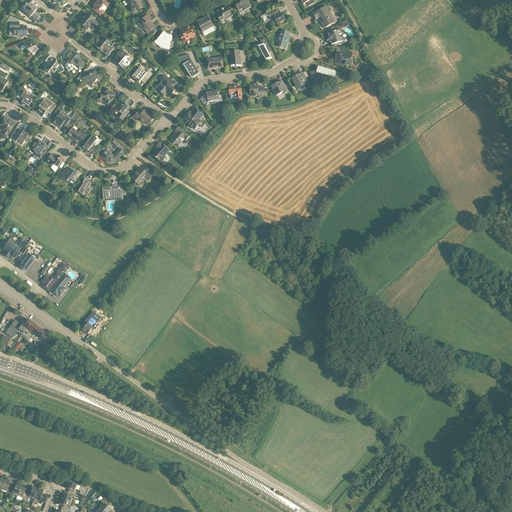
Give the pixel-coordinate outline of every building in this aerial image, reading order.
[(92,10),(100,16),(109,5),(103,0),(98,0),(93,6),(95,7),(92,10)] [(143,7),(137,0),(126,0),(124,1),(127,5),(129,3),(132,7),(130,8),(130,9),(133,13),(143,7)] [(252,7),(247,0),(245,0),(241,3),(239,0),(234,3),(238,11),(239,13),(245,10),(245,11),(252,7)] [(29,18),(30,17),(31,16),(37,21),(41,16),(35,12),(37,9),(30,3),(27,6),(26,5),(21,10),(29,18)] [(227,7),(220,11),(222,14),(217,17),(221,22),(232,16),(227,7)] [(313,14),(316,20),(322,16),(325,21),(321,23),(324,29),(335,23),(326,7),(313,14)] [(278,11),(269,16),(273,22),(275,21),(277,25),(286,21),(282,14),(278,16),(277,15),(279,14),(278,11)] [(87,30),(90,26),(93,29),(97,24),(94,21),(95,20),(87,14),(84,18),(83,19),(81,21),(80,21),(78,24),(80,26),(81,25),(87,30)] [(148,15),(139,24),(149,34),(155,28),(152,25),(148,22),(151,19),(148,15)] [(6,23),(10,23),(10,30),(14,30),(14,36),(22,36),(22,37),(26,37),(26,39),(26,27),(19,27),(19,23),(17,23),(17,19),(9,17),(6,23)] [(201,21),(197,23),(202,32),(209,28),(209,29),(213,27),(208,18),(202,22),(201,21)] [(180,36),(183,42),(195,36),(190,27),(186,29),(185,28),(181,31),(183,34),(180,36)] [(330,40),(332,45),(343,42),(341,38),(339,39),(338,35),(342,34),(341,30),(333,32),(332,31),(331,33),(328,34),(330,38),(331,40),(330,40)] [(276,42),(279,47),(286,50),(288,44),(287,42),(287,40),(289,41),(291,37),(290,36),(290,33),(284,31),(279,34),(276,42)] [(157,45),(157,44),(161,48),(169,49),(172,35),(172,36),(168,36),(167,35),(164,33),(165,32),(155,43),(153,41),(151,44),(153,45),(153,46),(154,46),(155,46),(156,45),(157,45)] [(115,47),(109,42),(103,37),(98,43),(97,42),(94,45),(95,46),(95,47),(104,54),(106,54),(108,56),(113,49),(115,47)] [(271,50),(265,38),(260,41),(262,45),(259,47),(264,56),(258,59),(259,60),(259,61),(260,62),(261,64),(265,61),(265,62),(266,61),(269,59),(269,60),(272,58),(268,50),(270,49),(271,50)] [(33,41),(24,45),(28,55),(31,54),(33,56),(39,50),(35,47),(33,41)] [(69,61),(67,63),(71,66),(72,64),(78,69),(80,68),(81,68),(82,68),(83,67),(83,66),(83,65),(83,64),(84,63),(78,57),(79,56),(76,53),(74,54),(69,50),(64,57),(69,61)] [(129,57),(121,50),(116,56),(117,56),(114,60),(119,64),(118,65),(124,70),(130,63),(126,60),(129,57)] [(244,51),(229,52),(231,66),(236,66),(236,67),(241,66),(241,59),(245,58),(244,51)] [(336,65),(340,65),(341,65),(342,60),(346,60),(346,65),(351,65),(352,52),(336,51),(336,65)] [(61,73),(64,71),(63,70),(60,65),(59,66),(55,62),(56,61),(54,59),(50,55),(44,61),(49,65),(47,67),(47,66),(44,69),(48,73),(50,71),(54,74),(57,70),(61,73)] [(180,62),(184,65),(192,78),(199,73),(191,61),(189,55),(179,58),(180,62)] [(223,68),(222,58),(207,60),(208,70),(223,68)] [(11,68),(2,63),(0,66),(8,72),(11,68)] [(314,81),(315,80),(318,80),(319,74),(334,78),(336,72),(323,68),(322,66),(320,68),(318,67),(318,69),(310,73),(314,81)] [(148,71),(146,73),(140,68),(132,77),(139,83),(142,80),(146,83),(144,85),(145,85),(153,75),(148,71)] [(87,72),(81,79),(91,87),(98,79),(100,81),(102,78),(103,78),(94,71),(92,74),(90,74),(90,75),(87,72)] [(298,89),(308,83),(303,73),(292,79),(298,89)] [(170,86),(173,82),(165,76),(161,81),(164,84),(160,88),(160,90),(163,92),(161,93),(165,96),(166,95),(169,97),(170,96),(171,96),(171,95),(172,95),(172,94),(175,90),(170,86)] [(284,94),(288,92),(282,81),(271,87),(276,96),(283,92),(284,94)] [(255,97),(258,96),(258,98),(265,97),(264,88),(260,88),(260,89),(258,89),(257,85),(250,86),(250,92),(247,92),(247,99),(248,99),(248,101),(251,101),(251,96),(255,96),(255,97)] [(230,100),(235,99),(235,101),(242,100),(241,93),(242,93),(241,87),(229,88),(230,95),(230,100)] [(102,100),(108,105),(115,96),(112,94),(111,94),(109,93),(110,93),(106,90),(104,92),(103,91),(97,99),(100,102),(102,100)] [(200,100),(205,107),(209,103),(215,101),(215,103),(222,101),(221,95),(219,96),(217,91),(206,93),(207,95),(203,96),(200,100)] [(33,99),(30,97),(29,95),(24,92),(19,99),(22,101),(21,102),(22,103),(22,104),(22,105),(23,105),(24,105),(25,105),(28,107),(33,99)] [(45,98),(41,104),(39,103),(37,107),(38,108),(36,111),(43,116),(46,112),(49,114),(51,112),(56,106),(45,98)] [(116,116),(122,121),(128,113),(126,111),(129,107),(126,104),(125,105),(120,101),(114,109),(119,113),(116,116)] [(183,121),(195,130),(201,122),(199,120),(203,115),(195,108),(191,113),(190,112),(183,121)] [(143,124),(145,122),(148,125),(154,118),(147,112),(146,113),(145,112),(145,111),(144,110),(141,114),(138,111),(134,117),(143,124)] [(60,114),(59,115),(52,123),(57,126),(58,125),(59,126),(58,127),(60,128),(62,125),(65,127),(70,121),(66,117),(66,118),(66,115),(62,113),(60,114)] [(1,133),(7,137),(15,124),(11,122),(11,123),(8,121),(8,120),(5,118),(1,123),(0,123),(0,128),(3,131),(1,133)] [(174,144),(176,144),(179,146),(185,139),(186,141),(190,136),(178,127),(175,131),(177,133),(176,135),(175,134),(171,140),(174,142),(174,144)] [(78,133),(72,128),(67,135),(71,138),(72,137),(76,140),(77,139),(79,141),(83,137),(85,139),(88,135),(81,129),(78,133)] [(19,130),(13,140),(22,145),(24,142),(27,143),(29,139),(27,138),(30,134),(26,131),(25,132),(23,131),(22,133),(19,130)] [(93,156),(98,150),(92,145),(97,140),(92,136),(82,147),(85,149),(85,148),(86,149),(86,150),(93,156)] [(33,153),(40,158),(48,148),(37,140),(31,149),(35,152),(33,153)] [(152,155),(162,163),(166,158),(164,157),(170,151),(160,143),(156,148),(157,149),(152,155)] [(123,152),(119,149),(113,156),(106,150),(101,157),(108,163),(109,163),(110,163),(115,163),(123,152)] [(53,165),(58,168),(64,160),(57,155),(56,157),(51,154),(45,162),(52,167),(53,165)] [(67,167),(60,177),(67,182),(69,179),(74,183),(80,175),(76,172),(75,172),(74,171),(74,172),(67,167)] [(130,180),(139,187),(145,180),(148,182),(150,178),(154,175),(144,167),(142,170),(140,168),(130,180)] [(83,184),(77,193),(82,196),(85,192),(88,194),(91,191),(93,189),(89,186),(91,183),(88,182),(85,180),(82,183),(83,184)] [(102,188),(102,191),(102,192),(103,202),(122,200),(122,195),(125,193),(122,187),(119,188),(119,186),(118,186),(117,185),(112,185),(112,187),(102,188)] [(21,241),(19,244),(24,248),(28,243),(24,240),(22,242),(21,241)] [(20,250),(8,242),(3,249),(15,257),(20,250)] [(28,255),(19,266),(26,271),(34,260),(28,255)] [(59,268),(63,271),(64,272),(67,267),(63,263),(62,263),(59,268)] [(34,265),(27,275),(34,279),(41,269),(34,265)] [(47,272),(50,268),(47,266),(41,274),(43,276),(46,272),(47,272)] [(58,299),(70,280),(63,275),(50,293),(58,299)] [(48,291),(56,281),(51,276),(49,278),(47,276),(42,283),(44,285),(43,287),(48,291)] [(82,330),(87,334),(92,328),(96,323),(90,319),(93,316),(91,314),(85,321),(88,322),(82,330)] [(23,333),(31,323),(26,319),(21,325),(15,321),(5,334),(12,339),(16,333),(20,337),(23,333)] [(26,339),(36,326),(31,323),(23,333),(25,335),(24,337),(26,339)] [(33,340),(41,330),(36,326),(26,339),(26,340),(28,342),(30,338),(33,340)] [(45,342),(41,340),(46,333),(41,330),(33,340),(35,342),(34,344),(36,345),(34,347),(39,351),(45,342)] [(10,341),(4,335),(0,340),(0,341),(6,346),(10,341)] [(9,495),(11,489),(9,488),(10,483),(9,483),(8,481),(6,482),(5,481),(1,490),(7,492),(6,494),(9,495)] [(72,484),(67,483),(65,488),(70,490),(69,493),(75,495),(78,496),(80,492),(79,491),(77,490),(75,489),(76,486),(72,484)] [(12,494),(17,496),(21,487),(20,487),(19,485),(17,486),(15,485),(14,490),(11,489),(9,495),(11,496),(12,494)] [(24,501),(26,495),(24,494),(26,489),(24,489),(24,487),(22,488),(21,487),(17,496),(22,498),(21,500),(24,501)] [(29,497),(34,499),(37,491),(36,490),(35,489),(33,489),(32,489),(30,496),(26,495),(24,501),(27,502),(29,497)] [(37,491),(34,499),(32,503),(38,505),(38,503),(41,504),(43,498),(41,497),(42,493),(41,492),(40,491),(38,491),(37,491)] [(69,493),(68,496),(63,493),(61,499),(74,504),(74,503),(73,501),(73,500),(75,495),(69,493)] [(83,507),(84,506),(88,500),(83,498),(80,504),(79,506),(83,507)] [(63,509),(69,511),(71,506),(72,507),(74,504),(61,499),(58,504),(64,507),(63,509)] [(108,511),(111,510),(106,506),(108,504),(106,502),(103,500),(99,504),(101,506),(99,508),(103,511),(108,511)]
